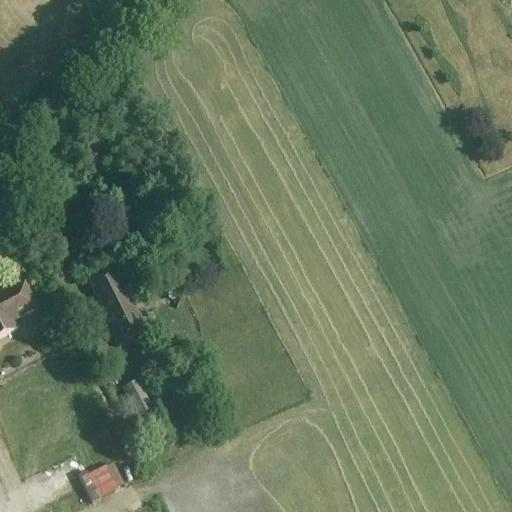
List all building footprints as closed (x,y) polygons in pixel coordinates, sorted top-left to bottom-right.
[(113,272),(88,285),(103,316),(101,317),(118,350),(146,336),(113,272)] [(11,324),(36,312),(24,286),(0,298),(0,341),(15,333),(11,324)] [(151,412),(137,384),(122,392),(136,420),(151,412)] [(55,471),(45,477),(55,493),(65,488),(55,471)] [(99,502),(85,475),(77,479),(90,506),(99,502)] [(118,492),(123,502),(106,509),(107,511),(118,511),(157,494),(149,478),(118,492)] [(147,511),(165,504),(160,494),(121,511),(147,511)]
